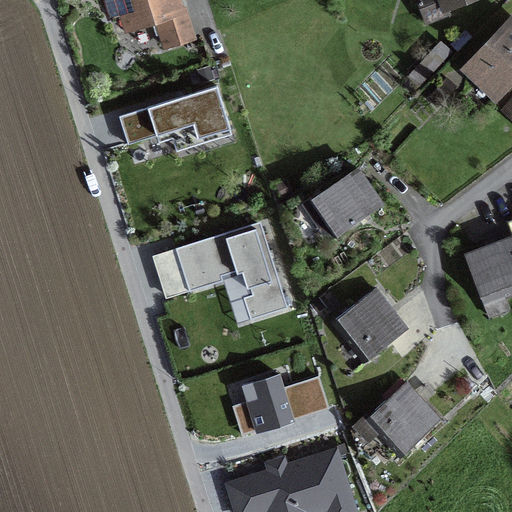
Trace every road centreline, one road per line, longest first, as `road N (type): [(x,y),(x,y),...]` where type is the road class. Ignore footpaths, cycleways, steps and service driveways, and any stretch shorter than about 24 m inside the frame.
road 1 (residential): [(202,511),(42,0)]
road 2 (residential): [(511,170),(439,227),(433,280),(448,328)]
